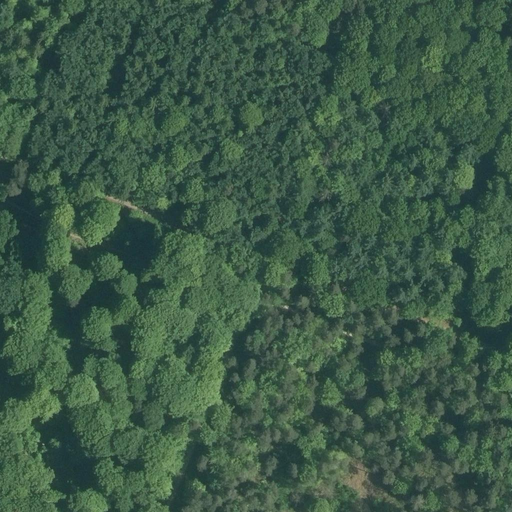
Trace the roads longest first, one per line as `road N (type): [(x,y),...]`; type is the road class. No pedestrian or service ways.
road 1 (unknown): [(511,398),(0,199)]
road 2 (track): [(0,151),(267,259)]
road 3 (track): [(267,259),(363,0)]
road 4 (track): [(168,511),(267,259)]
road 5 (track): [(267,259),(511,353)]
road 6 (track): [(511,128),(493,161),(457,277),(452,334)]
road 7 (track): [(493,161),(330,86)]
road 8 (track): [(334,70),(175,0)]
